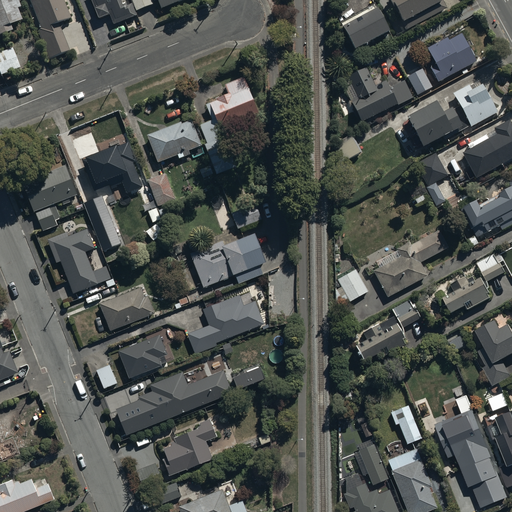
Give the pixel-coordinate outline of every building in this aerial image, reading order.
[(21,11),(16,0),(0,0),(0,40),(14,34),(12,28),(23,24),(18,12),(21,11)] [(26,0),(40,30),(36,31),(50,64),(71,55),(59,27),(72,22),(62,0),(26,0)] [(91,0),(100,24),(111,20),(115,28),(138,20),(133,6),(128,8),(127,6),(123,7),(120,0),(91,0)] [(131,0),(137,15),(155,7),(154,5),(158,4),(162,13),(194,0),(131,0)] [(391,0),(406,28),(447,7),(444,0),(391,0)] [(378,5),(343,23),(354,46),(390,28),(378,5)] [(447,34),(427,45),(436,61),(430,64),(438,79),(476,58),(460,30),(448,36),(447,34)] [(20,70),(12,49),(0,53),(0,73),(1,77),(20,70)] [(409,70),(419,90),(432,83),(422,63),(409,70)] [(341,76),(362,119),(397,101),(398,102),(412,95),(404,78),(390,85),(387,78),(376,83),(366,64),(341,76)] [(244,74),(224,82),(228,91),(216,95),(217,96),(205,101),(212,119),(200,124),(207,141),(204,142),(216,173),(236,165),(220,123),(257,108),(244,74)] [(445,137),(471,124),(498,108),(481,78),(470,83),(469,82),(453,91),(457,98),(442,107),(436,95),(407,111),(423,142),(442,132),(445,137)] [(468,143),(470,146),(462,150),(476,175),(511,154),(511,121),(510,117),(495,126),(498,131),(489,136),(487,133),(468,143)] [(181,120),(147,132),(157,160),(178,152),(179,156),(192,151),(190,147),(201,143),(192,118),(182,122),(181,120)] [(350,132),(333,144),(344,159),(361,147),(350,132)] [(116,140),(85,152),(87,156),(83,158),(94,188),(115,180),(116,183),(124,180),(128,190),(143,185),(133,159),(136,158),(128,139),(118,143),(116,140)] [(447,172),(435,151),(416,161),(428,183),(447,172)] [(60,216),(55,201),(61,198),(63,203),(71,200),(69,195),(77,192),(66,162),(24,178),(34,208),(35,208),(42,228),(57,223),(55,218),(60,216)] [(165,171),(147,178),(158,204),(175,197),(165,171)] [(477,195),(464,202),(475,224),(471,225),(477,235),(489,228),(499,222),(502,228),(511,223),(511,178),(510,180),(511,182),(499,188),(501,192),(481,202),(477,195)] [(435,181),(427,185),(435,204),(444,200),(435,181)] [(85,205),(103,251),(121,245),(103,198),(85,205)] [(253,202),(232,211),(238,226),(260,217),(253,202)] [(163,205),(149,210),(153,221),(166,217),(163,205)] [(156,222),(146,229),(153,238),(163,231),(156,222)] [(62,259),(73,291),(111,277),(106,265),(93,270),(86,249),(95,246),(88,227),(69,234),(67,230),(47,238),(55,261),(62,259)] [(400,254),(373,268),(388,294),(427,273),(420,260),(448,245),(439,228),(411,243),(409,240),(397,247),(400,254)] [(223,239),(190,251),(203,285),(235,273),(238,280),(263,271),(258,260),(265,257),(255,229),(224,241),(223,239)] [(490,288),(487,282),(504,274),(499,265),(497,265),(493,257),(477,265),(482,276),(474,280),(473,278),(466,281),(465,279),(451,286),(453,292),(443,297),(450,312),(464,304),(467,310),(489,299),(486,293),(488,292),(487,289),(490,288)] [(337,277),(349,300),(368,290),(356,267),(337,277)] [(100,300),(111,327),(155,311),(148,293),(144,295),(141,284),(100,300)] [(209,323),(186,332),(195,352),(217,343),(216,340),(264,321),(255,299),(243,304),(238,292),(202,307),(209,323)] [(408,299),(392,307),(401,325),(419,315),(414,306),(412,307),(408,299)] [(495,315),(476,326),(485,344),(478,348),(486,364),(483,365),(491,381),(509,371),(500,354),(511,348),(511,324),(509,319),(500,324),(495,315)] [(396,319),(382,327),(378,321),(363,330),(365,335),(356,340),(358,343),(356,344),(358,348),(360,347),(365,357),(381,348),(380,345),(385,342),(389,350),(405,341),(401,335),(404,333),(396,319)] [(166,359),(163,353),(166,352),(159,333),(119,348),(129,375),(162,363),(161,361),(166,359)] [(461,335),(448,342),(453,351),(466,345),(461,335)] [(2,349),(0,342),(0,376),(17,369),(8,347),(2,349)] [(109,362),(96,367),(104,386),(116,381),(109,362)] [(260,367),(233,378),(237,389),(264,379),(260,367)] [(116,406),(127,432),(233,390),(224,368),(188,382),(182,369),(150,382),(153,388),(139,393),(140,396),(116,406)] [(421,435),(409,403),(391,410),(395,422),(399,421),(407,440),(421,435)] [(472,406),(435,421),(449,455),(456,452),(469,485),(472,484),(481,506),(508,494),(499,472),(497,473),(489,454),(492,453),(472,406)] [(501,469),(508,487),(511,485),(511,410),(496,416),(499,425),(489,429),(494,440),(497,438),(508,466),(501,469)] [(163,455),(169,472),(212,456),(206,438),(216,434),(209,416),(198,420),(200,425),(175,434),(178,440),(163,446),(166,454),(163,455)] [(0,459),(20,452),(12,434),(1,438),(0,436),(0,459)] [(373,442),(359,449),(374,482),(389,476),(373,442)] [(391,467),(408,511),(416,511),(437,504),(429,484),(431,483),(416,446),(388,457),(392,467),(391,467)] [(155,461),(135,469),(141,486),(161,478),(155,461)] [(15,487),(13,482),(0,486),(0,511),(26,511),(53,502),(46,484),(35,488),(32,480),(15,487)] [(157,487),(161,501),(181,494),(176,481),(157,487)] [(352,511),(350,511),(398,511),(389,489),(377,494),(375,489),(368,492),(364,484),(346,492),(347,493),(344,494),(352,511)] [(247,511),(242,497),(228,502),(222,487),(178,503),(181,511),(247,511)]
